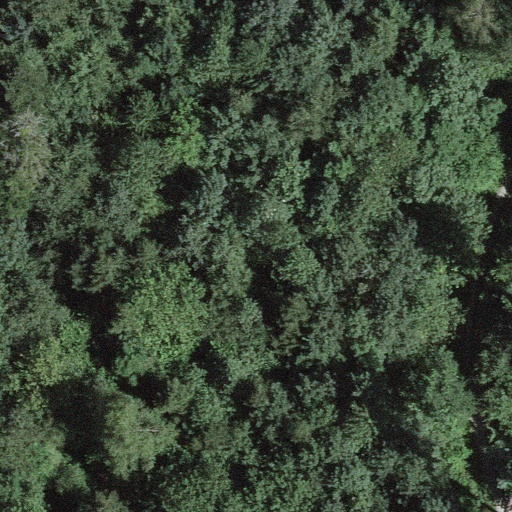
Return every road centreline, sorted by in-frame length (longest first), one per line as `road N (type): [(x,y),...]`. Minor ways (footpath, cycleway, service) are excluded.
road 1 (track): [(0,284),(484,441)]
road 2 (track): [(507,511),(484,441),(476,358),(482,283),(511,191)]
